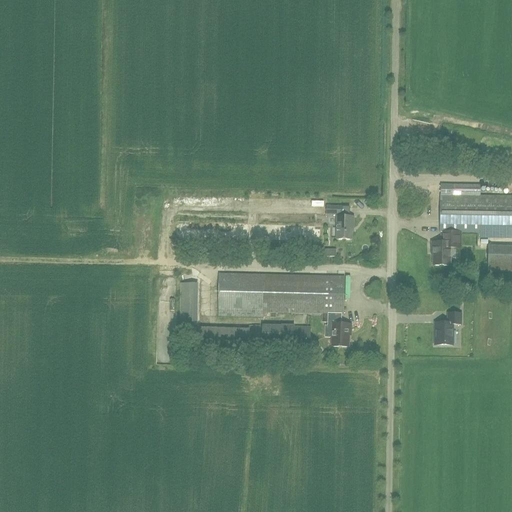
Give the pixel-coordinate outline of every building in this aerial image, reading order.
[(481,186),(453,185),(441,185),(441,195),(440,233),(442,233),(442,243),(432,243),(432,254),(434,254),(433,266),(450,266),(451,245),(455,245),(456,233),(480,233),(480,238),(511,238),(511,196),(481,196),(481,186)] [(328,216),(344,216),(343,206),(327,206),(328,216)] [(143,222),(151,222),(151,210),(143,210),(143,222)] [(337,217),(337,240),(352,239),(352,227),(354,227),(353,217),(337,217)] [(489,268),(511,266),(511,249),(505,249),(504,243),(488,243),(489,268)] [(263,313),(322,314),(322,322),(328,323),(328,326),(333,326),(332,347),(349,348),(349,336),(351,336),(351,324),(342,324),(342,315),(344,315),(345,277),(219,274),(218,316),(263,317),(263,313)] [(200,281),(185,281),(186,325),(201,324),(200,281)] [(448,323),(435,323),(435,331),(437,331),(437,338),(435,339),(435,343),(437,344),(437,346),(453,346),(453,325),(461,325),(461,314),(448,314),(448,323)] [(262,350),(310,351),(311,328),(263,326),(262,350)]
